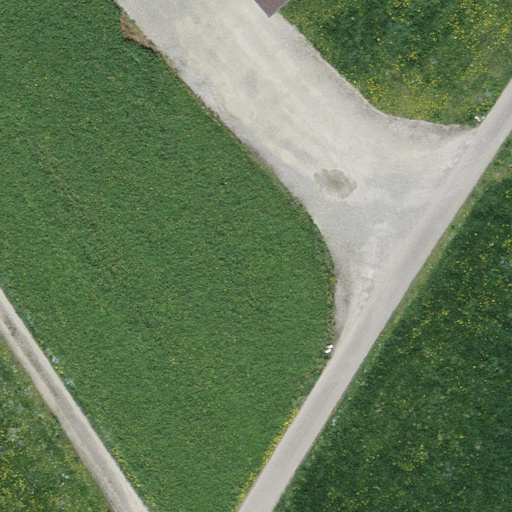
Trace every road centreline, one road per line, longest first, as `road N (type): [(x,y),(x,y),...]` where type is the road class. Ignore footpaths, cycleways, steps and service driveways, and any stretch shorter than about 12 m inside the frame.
road 1 (unclassified): [(253,511),(511,121)]
road 2 (track): [(130,511),(0,314)]
